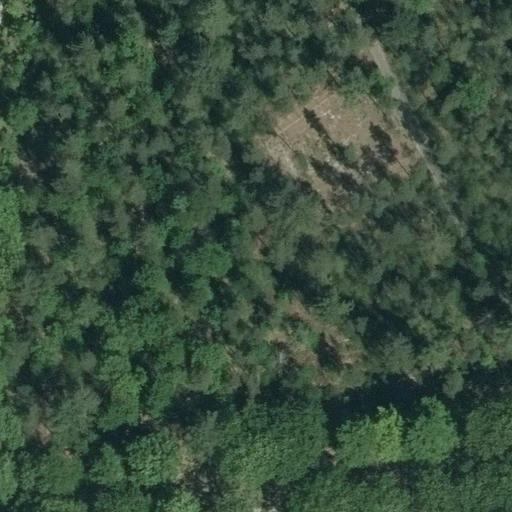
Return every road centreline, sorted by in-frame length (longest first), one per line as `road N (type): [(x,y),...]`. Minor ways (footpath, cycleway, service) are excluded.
road 1 (unclassified): [(25,511),(511,467)]
road 2 (track): [(511,264),(371,0)]
